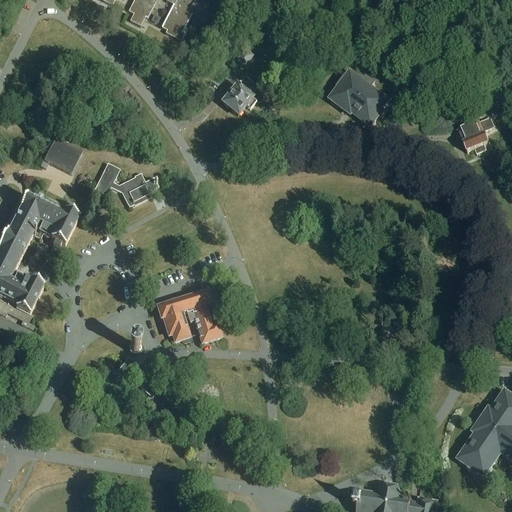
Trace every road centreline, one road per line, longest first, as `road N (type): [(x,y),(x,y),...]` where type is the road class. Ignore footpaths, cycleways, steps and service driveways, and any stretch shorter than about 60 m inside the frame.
road 1 (residential): [(466,368),(493,255),(481,222),(447,186),(364,157),(196,170)]
road 2 (unclassified): [(272,494),(16,451)]
road 3 (residential): [(73,348),(68,292),(90,258),(115,255),(135,293),(133,308),(86,335)]
road 4 (residential): [(196,170),(128,77),(41,4)]
road 5 (residential): [(466,368),(420,446),(309,502)]
road 6 (residential): [(266,357),(255,306),(196,170)]
road 7 (residential): [(466,368),(266,357)]
road 8 (residential): [(272,494),(266,357)]
